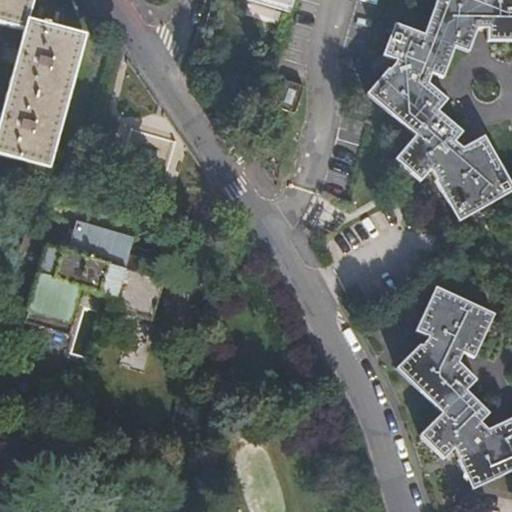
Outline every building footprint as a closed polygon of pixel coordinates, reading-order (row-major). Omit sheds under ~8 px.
[(0,155),(49,170),(84,37),(67,33),(72,13),(64,5),(46,0),(0,0),(0,23),(27,32),(22,52),(16,51),(12,66),(18,67),(5,115),(0,113),(0,128),(2,129),(0,135),(0,155)] [(430,181),(453,221),(511,189),(511,187),(482,135),(459,148),(454,142),(461,132),(438,111),(446,101),(426,84),(430,74),(441,79),(453,46),(467,51),(475,28),(486,29),(486,41),(511,41),(511,0),(428,0),(417,34),(387,23),(378,54),(393,60),(388,67),(382,69),(361,93),(411,136),(390,159),(418,180),(429,169),(434,176),(430,181)] [(198,57),(226,66),(234,39),(205,30),(198,57)] [(277,106),(293,112),(303,87),(287,80),(277,106)] [(26,235),(10,291),(30,297),(36,275),(82,289),(115,299),(112,311),(141,319),(152,323),(168,268),(129,255),(138,224),(82,206),(68,251),(49,245),(49,242),(39,239),(26,235)] [(36,275),(30,297),(23,322),(69,335),(82,289),(36,275)] [(456,461),(471,489),(511,469),(511,426),(509,420),(487,430),(479,422),(487,412),(465,390),(474,381),(457,362),(462,352),(473,357),(492,316),(434,289),(414,332),(426,337),(421,345),(419,344),(395,368),(441,412),(419,435),(442,457),(451,448),(458,457),(456,461)]
